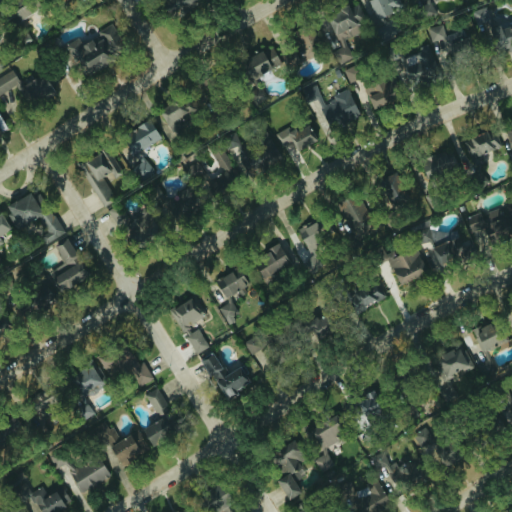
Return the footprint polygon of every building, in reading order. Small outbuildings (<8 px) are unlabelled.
[(159,0),(163,16),(195,9),(192,0),(159,0)] [(367,0),(366,1),(373,19),(409,4),(407,0),(367,0)] [(366,29),(355,7),(317,26),(336,65),(351,58),(342,41),(366,29)] [(490,23),(484,7),(470,12),(482,44),(490,41),(494,51),(511,43),(511,30),(511,28),(500,31),(496,21),(490,23)] [(59,47),(73,71),(78,68),(83,77),(114,60),(108,50),(120,43),(109,24),(95,32),(98,37),(80,48),(75,39),(59,47)] [(427,28),(436,59),(473,49),(469,35),(462,37),(460,31),(444,35),(441,24),(427,28)] [(277,56),(268,47),(233,65),(244,86),(309,54),(317,47),(312,36),(307,31),(302,33),(277,56)] [(435,69),(427,44),(418,47),(420,52),(393,62),(403,90),(422,83),(419,75),(435,69)] [(0,93),(15,86),(26,109),(53,95),(42,74),(19,86),(11,70),(0,75),(0,93)] [(397,99),(387,76),(361,88),(371,110),(397,99)] [(265,97),(259,88),(246,96),(253,106),(265,97)] [(358,117),(347,89),(331,96),(333,102),(318,108),(327,130),(358,117)] [(189,111),(185,100),(155,111),(166,139),(180,133),(176,122),(187,118),(185,113),(189,111)] [(158,141),(147,120),(119,134),(129,155),(158,141)] [(285,144),(289,151),(311,140),(304,125),(290,132),(288,127),(269,136),(276,149),(285,144)] [(468,159),(500,146),(493,129),(461,142),(465,149),(457,152),(471,187),(485,182),(481,170),(473,173),(468,159)] [(228,151),(237,141),(228,134),(220,144),(228,151)] [(204,179),(210,189),(234,175),(218,145),(207,151),(218,171),(204,179)] [(245,175),(265,162),(254,146),(234,159),(245,175)] [(101,176),(110,171),(100,151),(77,162),(97,203),(111,196),(101,176)] [(152,171),(142,158),(127,170),(138,183),(152,171)] [(406,196),(393,173),(376,182),(390,206),(406,196)] [(174,203),(180,219),(200,211),(191,186),(175,192),(178,201),(174,203)] [(356,193),(335,204),(354,239),(374,228),(356,193)] [(12,225),(37,216),(30,194),(4,203),(12,225)] [(106,210),(117,230),(129,224),(117,204),(106,210)] [(463,218),(469,232),(480,228),(485,241),(511,231),(511,221),(509,214),(501,217),(497,208),(481,214),(480,212),(463,218)] [(41,241),(59,237),(52,209),(37,213),(38,220),(21,224),(25,241),(40,238),(41,241)] [(0,233),(8,230),(0,215),(0,243),(1,243),(0,242),(0,233)] [(156,223),(149,217),(138,229),(145,235),(156,223)] [(295,228),(310,258),(303,262),(308,272),(321,266),(315,254),(326,249),(312,220),(295,228)] [(430,247),(438,266),(473,252),(466,233),(430,247)] [(86,275),(64,238),(51,246),(62,264),(47,272),(58,291),(86,275)] [(264,284),(274,278),(271,272),(287,262),(277,244),(250,260),(264,284)] [(397,284),(425,271),(414,246),(386,259),(397,284)] [(213,278),(220,297),(245,287),(238,269),(213,278)] [(376,277),(351,292),(362,309),(386,295),(376,277)] [(32,291),(38,306),(51,300),(46,286),(32,291)] [(194,354),(206,347),(194,324),(205,318),(192,295),(168,309),(194,354)] [(217,307),(223,320),(236,314),(230,301),(217,307)] [(311,341),(331,331),(323,314),(303,323),(311,341)] [(506,342),(498,319),(472,328),(480,351),(506,342)] [(151,378),(142,363),(136,367),(122,342),(95,357),(109,380),(124,372),(134,389),(151,378)] [(472,367),(459,343),(428,359),(439,380),(460,369),(461,373),(472,367)] [(200,358),(222,401),(243,390),(233,369),(223,374),(211,352),(200,358)] [(92,412),(79,394),(100,380),(87,361),(66,376),(80,396),(67,405),(79,421),(92,412)] [(456,396),(449,384),(436,391),(443,403),(456,396)] [(154,417),(167,411),(156,388),(144,394),(154,417)] [(355,399),(362,417),(380,410),(373,392),(355,399)] [(0,439),(19,430),(13,416),(0,421),(0,439)] [(307,427),(319,453),(312,457),(319,472),(332,466),(323,447),(342,438),(332,416),(307,427)] [(146,444),(169,434),(162,418),(139,428),(146,444)] [(135,429),(115,440),(107,426),(94,434),(105,453),(109,450),(117,464),(145,448),(135,429)] [(419,447),(431,439),(423,427),(411,436),(419,447)] [(285,500),(299,493),(293,482),(305,476),(289,445),(275,453),(279,462),(283,460),(289,472),(274,479),(285,500)] [(368,457),(379,482),(388,478),(393,490),(420,479),(416,469),(405,474),(400,461),(388,466),(382,451),(368,457)] [(68,471),(77,492),(108,478),(98,456),(68,471)] [(352,492),(348,481),(340,484),(350,511),(368,511),(377,509),(374,501),(383,497),(378,482),(352,492)] [(236,511),(221,485),(198,497),(205,511),(236,511)] [(53,511),(69,503),(59,487),(45,495),(42,490),(30,497),(38,511),(53,511)] [(320,511),(306,499),(294,511),(320,511)]
